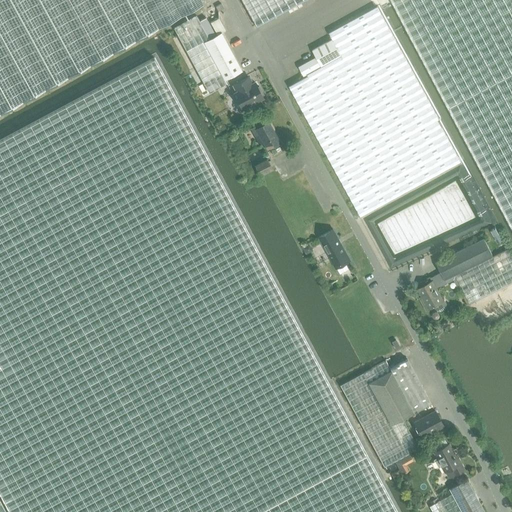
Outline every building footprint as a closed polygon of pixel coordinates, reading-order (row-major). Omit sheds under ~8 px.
[(203,3),(201,0),(0,0),(0,115),(54,86),(203,3)] [(240,0),(256,27),(304,0),(240,0)] [(511,0),(392,0),(511,226),(511,0)] [(301,79),(289,85),(293,94),(330,160),(333,165),(360,214),(460,160),(461,160),(427,97),(378,7),(329,33),(332,39),(342,56),(308,75),(304,77),(301,79)] [(176,27),(174,28),(204,83),(209,92),(226,83),(224,80),(204,41),(208,39),(208,37),(199,21),(196,17),(191,19),(176,27)] [(208,39),(204,41),(224,80),(242,71),(229,46),(221,32),(225,30),(218,18),(210,22),(217,34),(209,38),(208,39)] [(316,56),(302,64),(308,75),(342,56),(332,39),(313,49),(316,56)] [(150,57),(0,138),(0,365),(4,374),(0,376),(0,492),(10,511),(396,511),(374,470),(331,390),(208,160),(154,58),(153,56),(150,57)] [(298,66),(304,77),(308,75),(302,64),(298,66)] [(232,93),(241,109),(263,97),(262,95),(264,94),(259,86),(257,87),(255,82),(252,84),(248,77),(233,85),(236,91),(232,93)] [(267,150),(279,143),(268,121),(256,129),(267,150)] [(267,159),(264,160),(254,166),(260,177),(272,170),(267,159)] [(495,227),(491,230),(497,243),(502,240),(495,227)] [(337,268),(337,267),(341,274),(349,269),(346,263),(350,260),(333,228),(320,236),(324,244),(337,268)] [(432,281),(418,289),(429,309),(434,306),(437,310),(440,311),(441,311),(446,309),(446,305),(437,289),(447,283),(445,280),(456,275),(470,303),(511,282),(511,258),(507,249),(493,256),(484,238),(436,261),(441,272),(431,278),(432,281)] [(310,244),(304,248),(307,254),(313,250),(310,244)] [(395,349),(400,346),(396,339),(391,342),(395,349)] [(340,385),(384,466),(418,448),(417,447),(401,418),(413,412),(414,411),(430,402),(406,359),(390,368),(385,360),(340,385)] [(422,437),(443,425),(434,410),(413,422),(422,437)] [(465,470),(456,455),(454,456),(451,451),(452,450),(448,443),(447,444),(443,436),(431,442),(435,450),(433,451),(437,457),(434,458),(433,461),(436,465),(439,466),(441,465),(444,471),(445,471),(447,475),(452,476),(455,474),(456,475),(465,470)] [(405,464),(413,460),(409,454),(395,462),(402,475),(408,471),(405,464)] [(450,487),(455,495),(463,511),(485,511),(467,478),(450,487)] [(432,507),(434,511),(463,511),(455,495),(432,507)]
